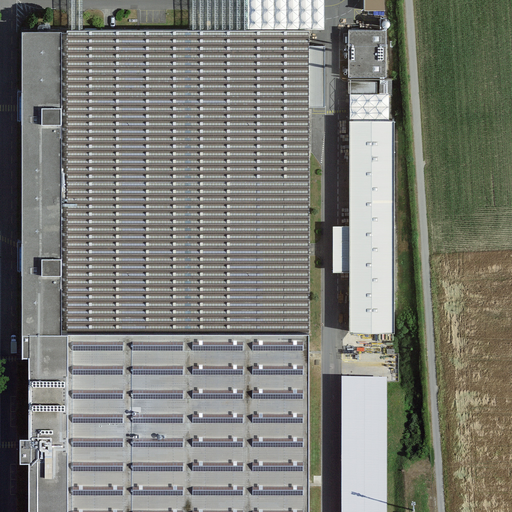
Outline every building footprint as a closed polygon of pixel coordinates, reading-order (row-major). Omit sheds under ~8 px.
[(382,0),(362,0),(363,10),(383,9),(382,0)] [(306,511),(312,32),(23,30),(25,511),(306,511)] [(389,30),(350,30),(350,121),(388,121),(389,30)] [(388,121),(350,121),(349,332),(396,332),(397,121),(388,121)] [(345,379),(344,511),(388,511),(388,379),(345,379)]
